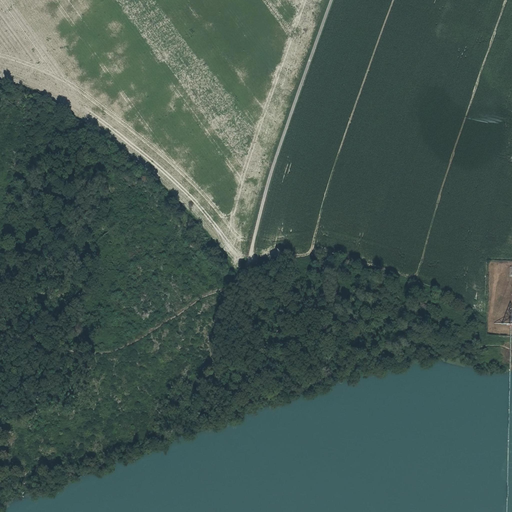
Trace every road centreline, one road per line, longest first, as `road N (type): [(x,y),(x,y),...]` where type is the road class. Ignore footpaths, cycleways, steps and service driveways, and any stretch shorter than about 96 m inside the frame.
road 1 (track): [(0,356),(52,345),(103,352),(128,343),(240,280),(249,256)]
road 2 (unclassified): [(330,0),(249,256)]
road 3 (track): [(240,280),(291,335),(316,348),(319,375)]
